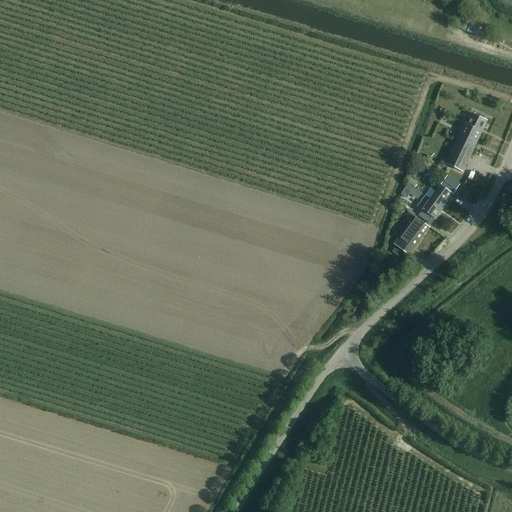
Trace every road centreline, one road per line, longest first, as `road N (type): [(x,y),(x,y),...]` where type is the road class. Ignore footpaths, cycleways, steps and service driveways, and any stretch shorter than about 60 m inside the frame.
road 1 (unclassified): [(341,354),(469,235),(511,154)]
road 2 (unclassified): [(511,468),(455,441),(341,354)]
road 3 (unclassified): [(234,511),(341,354)]
